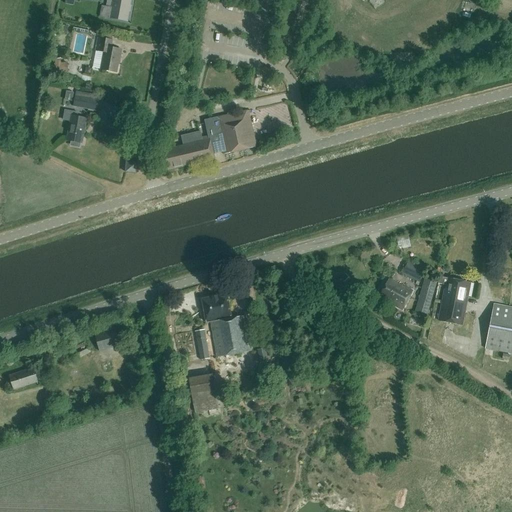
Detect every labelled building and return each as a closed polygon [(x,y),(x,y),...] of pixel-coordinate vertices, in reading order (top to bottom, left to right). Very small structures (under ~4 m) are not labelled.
[(108,0),(107,7),(103,6),(101,17),(127,22),(131,0),(108,0)] [(112,41),(98,38),(96,51),(104,52),(101,70),(116,73),(119,59),(120,59),(122,50),(111,48),(112,41)] [(68,74),(67,63),(61,63),(60,59),(54,60),(55,65),(54,65),(55,75),(68,74)] [(104,96),(76,92),(73,107),(101,112),(104,96)] [(256,147),(248,111),(205,121),(209,137),(202,139),(200,132),(182,137),(183,144),(184,146),(160,152),(165,171),(188,165),(189,169),(215,162),(213,154),(223,152),(224,155),(256,147)] [(87,119),(72,116),(68,140),(82,143),(87,119)] [(137,164),(126,163),(125,173),(135,174),(137,164)] [(401,275),(418,284),(425,270),(408,261),(401,275)] [(436,282),(425,279),(413,317),(425,320),(436,282)] [(470,283),(448,279),(445,290),(444,290),(438,321),(462,325),(470,283)] [(402,288),(388,280),(381,294),(393,300),(391,304),(402,310),(412,291),(403,286),(402,288)] [(231,319),(227,296),(202,300),(206,324),(211,323),(217,358),(252,352),(245,317),(231,319)] [(511,307),(494,304),(485,348),(511,353),(511,307)] [(119,347),(114,330),(94,335),(99,353),(119,347)] [(209,358),(204,330),(194,332),(199,360),(209,358)] [(90,352),(85,343),(74,349),(79,358),(90,352)] [(268,362),(266,348),(257,350),(260,363),(268,362)] [(192,361),(199,358),(197,354),(193,356),(192,354),(184,357),(189,368),(194,366),(192,361)] [(37,383),(32,369),(9,377),(13,390),(37,383)] [(212,375),(189,380),(195,414),(219,409),(212,375)]
